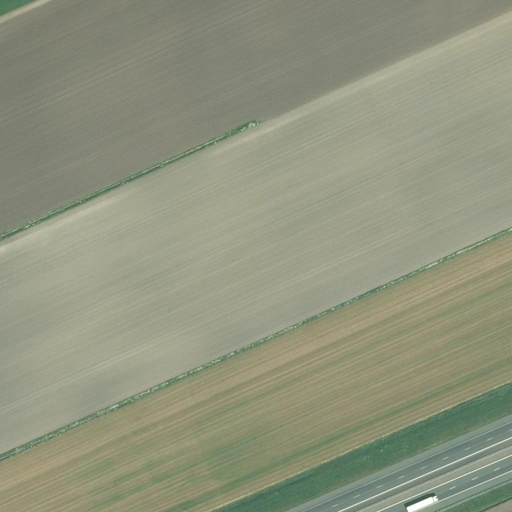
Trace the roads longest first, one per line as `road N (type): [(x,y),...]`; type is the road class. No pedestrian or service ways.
road 1 (motorway): [(511,430),(322,511)]
road 2 (motorway): [(397,511),(511,463)]
